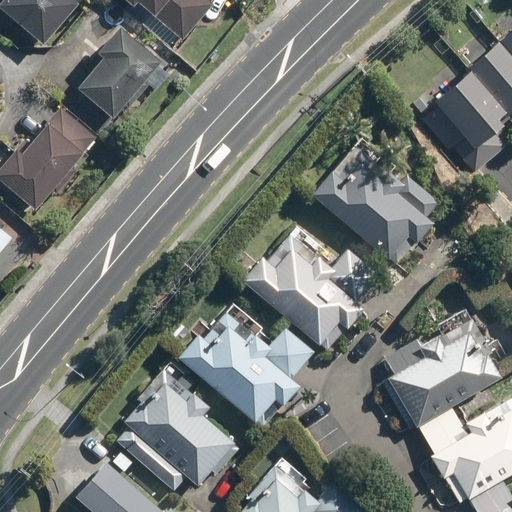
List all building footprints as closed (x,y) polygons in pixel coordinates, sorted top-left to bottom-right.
[(0,0),(0,7),(43,46),(80,4),(75,0),(0,0)] [(139,2),(167,27),(160,35),(170,43),(177,36),(182,40),(213,4),(208,0),(127,0),(135,7),(139,2)] [(511,51),(511,24),(499,36),(511,51)] [(114,118),(164,61),(124,26),(101,52),(105,56),(78,87),(114,118)] [(470,63),(507,108),(511,104),(511,51),(499,36),(468,61),(470,63)] [(503,119),(499,115),(507,108),(470,63),(433,93),(441,103),(423,118),(449,150),(458,143),(479,168),(505,147),(491,129),(503,119)] [(0,180),(36,211),(98,136),(100,134),(64,103),(24,151),(19,146),(0,168),(0,180)] [(309,190),(312,192),(390,256),(408,234),(418,242),(435,221),(428,215),(440,200),(407,173),(402,179),(355,141),(334,168),(329,164),(309,190)] [(0,225),(0,252),(14,237),(0,225)] [(264,251),(241,278),(326,350),(365,304),(358,299),(379,274),(346,246),(332,263),(320,253),(324,247),(298,225),(270,257),(264,251)] [(203,328),(179,354),(261,429),(301,385),(292,376),(315,351),(286,324),(274,337),(236,303),(208,333),(203,328)] [(418,335),(386,354),(379,373),(411,430),(417,426),(454,405),(506,376),(470,314),(421,342),(418,335)] [(202,412),(210,402),(165,364),(120,417),(129,425),(117,440),(174,488),(187,473),(198,483),(213,466),(217,470),(240,443),(202,412)] [(417,426),(460,500),(511,470),(511,392),(462,420),(454,405),(417,426)] [(169,511),(104,454),(66,497),(82,511),(169,511)] [(282,456),(234,511),(360,511),(362,510),(330,483),(318,497),(302,484),(307,478),(282,456)] [(511,511),(511,493),(504,481),(470,501),(477,511),(511,511)]
